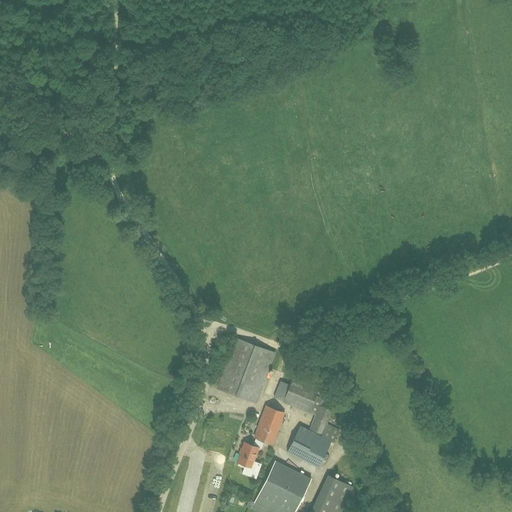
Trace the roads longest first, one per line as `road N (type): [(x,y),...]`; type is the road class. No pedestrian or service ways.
road 1 (track): [(114,0),(113,181),(205,330)]
road 2 (track): [(511,253),(279,345)]
road 3 (track): [(383,511),(333,396),(279,345)]
road 4 (unclassified): [(158,511),(202,388),(205,330)]
